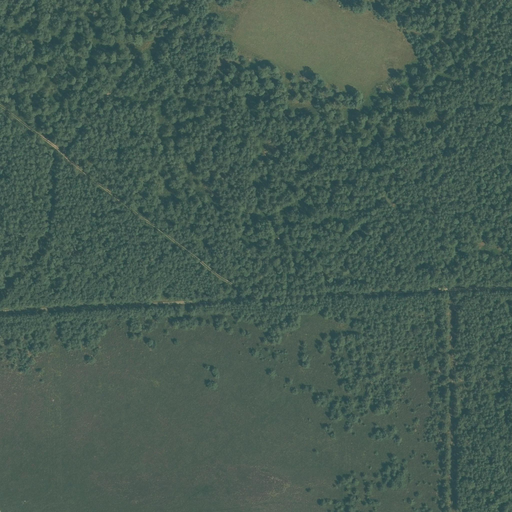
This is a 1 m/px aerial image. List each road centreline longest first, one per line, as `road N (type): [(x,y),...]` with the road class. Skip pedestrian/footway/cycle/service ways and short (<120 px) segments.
road 1 (track): [(511,287),(0,311)]
road 2 (track): [(239,298),(231,283),(0,105)]
road 3 (track): [(65,155),(149,44),(232,33)]
